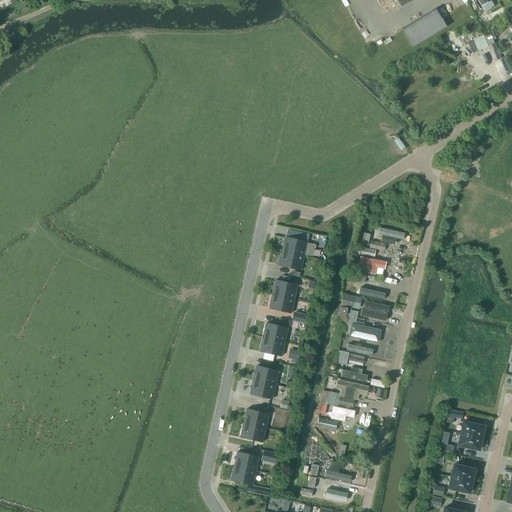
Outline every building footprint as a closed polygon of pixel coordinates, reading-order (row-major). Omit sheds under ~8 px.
[(448,26),(437,9),(403,30),(414,47),(448,26)] [(488,46),(494,61),(502,58),(496,43),(488,46)] [(509,74),(511,72),(511,59),(510,54),(503,57),(509,74)] [(402,151),(406,148),(399,139),(395,142),(402,151)] [(380,228),(378,235),(382,236),(381,242),(395,245),(397,239),(404,241),(405,234),(380,228)] [(296,239),(285,237),(282,251),(304,256),(308,236),(297,233),(296,239)] [(364,233),(361,243),(368,244),(370,234),(364,233)] [(386,244),(371,240),(369,247),(384,251),(386,244)] [(358,253),(374,256),(375,250),(360,247),(358,253)] [(279,265),(301,270),(304,256),(282,251),(279,265)] [(387,263),(360,257),(358,265),(368,267),(367,274),(374,276),(376,268),(385,270),(387,263)] [(355,272),(357,260),(350,258),(347,270),(355,272)] [(356,268),(355,274),(365,277),(367,271),(356,268)] [(364,283),(365,277),(355,274),(354,281),(364,283)] [(275,280),(272,294),(294,299),(298,285),(275,280)] [(385,293),(361,288),(359,296),(383,301),(385,293)] [(352,295),(343,293),(340,305),(353,308),(355,296),(352,295)] [(269,308),(291,313),(294,299),(272,294),(269,308)] [(390,307),(365,302),(362,318),(386,323),(390,307)] [(348,309),(346,316),(352,317),(356,318),(358,312),(348,309)] [(292,320),(306,323),(307,316),(294,313),(292,320)] [(355,324),(356,318),(352,317),(346,316),(345,322),(355,324)] [(266,323),(263,337),(285,342),(288,328),(266,323)] [(351,324),(348,337),(378,344),(381,330),(351,324)] [(504,358),(507,336),(497,335),(496,345),(482,343),(477,369),(492,372),(494,362),(496,363),(497,357),(504,358)] [(260,351),(282,356),(285,342),(263,337),(260,351)] [(374,349),(348,344),(347,351),(372,356),(374,349)] [(294,350),(292,358),(291,362),(297,363),(300,351),(294,350)] [(339,350),(337,357),(347,359),(349,353),(339,350)] [(348,363),(362,366),(364,357),(350,354),(348,363)] [(346,365),(347,359),(337,357),(336,363),(346,365)] [(289,365),(287,371),(296,374),(298,368),(289,365)] [(256,366),(253,380),(275,385),(278,371),(256,366)] [(365,384),(367,375),(362,374),(363,370),(352,367),(351,372),(342,370),(340,379),(365,384)] [(250,394),(272,399),(275,385),(253,380),(250,394)] [(367,397),(369,388),(338,381),(336,391),(341,392),(340,396),(358,400),(359,395),(367,397)] [(330,391),(328,398),(338,400),(340,394),(330,391)] [(352,407),(353,400),(340,397),(339,404),(352,407)] [(337,406),(338,400),(328,398),(327,404),(337,406)] [(282,400),(280,408),(287,410),(289,402),(282,400)] [(331,420),(345,422),(345,418),(353,419),(354,410),(333,407),(331,420)] [(247,409),(244,423),(266,428),(269,414),(247,409)] [(451,410),(450,416),(461,418),(463,413),(451,410)] [(318,418),(316,426),(335,430),(337,422),(318,418)] [(463,421),(461,433),(481,438),(484,426),(463,421)] [(240,437),(262,442),(266,428),(244,423),(240,437)] [(479,450),(481,438),(461,433),(458,445),(479,450)] [(441,443),(439,450),(451,453),(453,446),(441,443)] [(270,459),(269,462),(275,463),(278,453),(264,450),(262,457),(270,459)] [(237,452),(234,466),(256,471),(259,457),(237,452)] [(331,462),(329,471),(338,473),(339,469),(342,469),(343,464),(331,462)] [(316,476),(319,465),(312,464),(310,474),(316,476)] [(475,469),(454,464),(451,476),(472,481),(475,469)] [(231,480),(253,485),(256,471),(234,466),(231,480)] [(324,478),(351,484),(352,477),(326,471),(324,478)] [(316,478),(310,476),(307,487),(314,488),(316,478)] [(469,493),(472,481),(451,476),(448,488),(469,493)] [(432,494),(442,496),(444,487),(434,485),(432,494)] [(270,489),(256,486),(254,493),(268,496),(270,489)] [(313,490),(301,487),(299,494),(311,497),(313,490)] [(432,496),(430,504),(440,506),(442,499),(432,496)] [(284,499),(281,510),(287,511),(290,501),(289,501),(284,499)]
